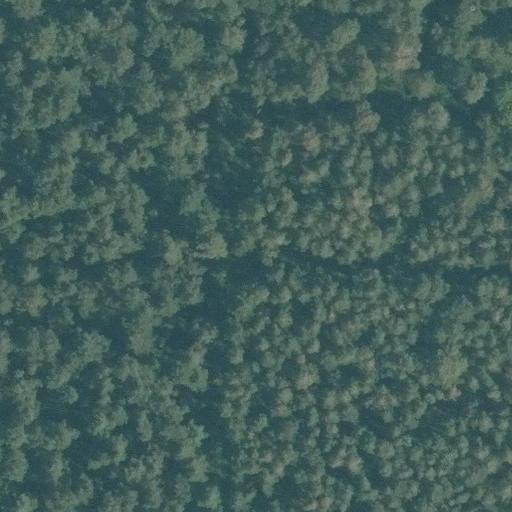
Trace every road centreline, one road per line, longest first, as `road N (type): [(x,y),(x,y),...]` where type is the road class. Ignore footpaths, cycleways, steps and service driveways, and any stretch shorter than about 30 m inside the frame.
road 1 (track): [(0,244),(511,262)]
road 2 (track): [(232,511),(239,252)]
